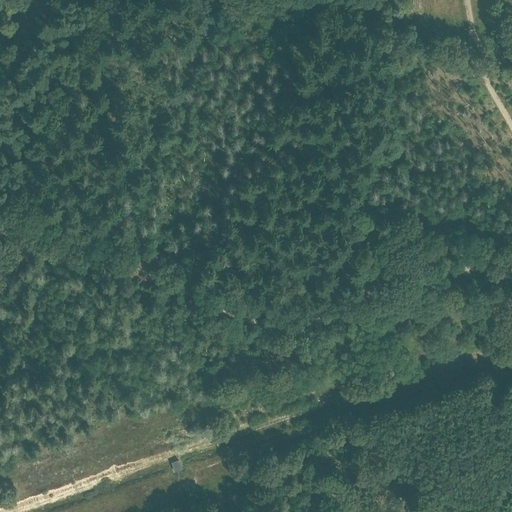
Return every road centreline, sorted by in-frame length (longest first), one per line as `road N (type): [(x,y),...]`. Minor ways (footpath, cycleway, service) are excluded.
road 1 (track): [(511,269),(452,265),(328,316),(271,323),(27,225),(0,222)]
road 2 (track): [(193,511),(197,494),(266,450),(511,355)]
road 3 (track): [(27,225),(123,0)]
